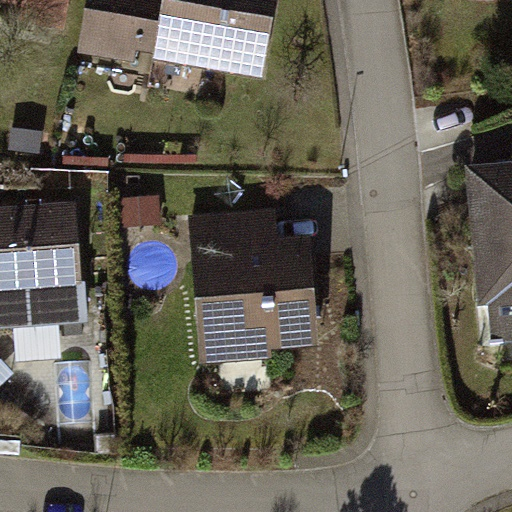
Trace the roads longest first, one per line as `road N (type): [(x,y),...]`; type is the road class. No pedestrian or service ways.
road 1 (residential): [(370,0),(415,413),(412,494)]
road 2 (residential): [(0,494),(412,494)]
